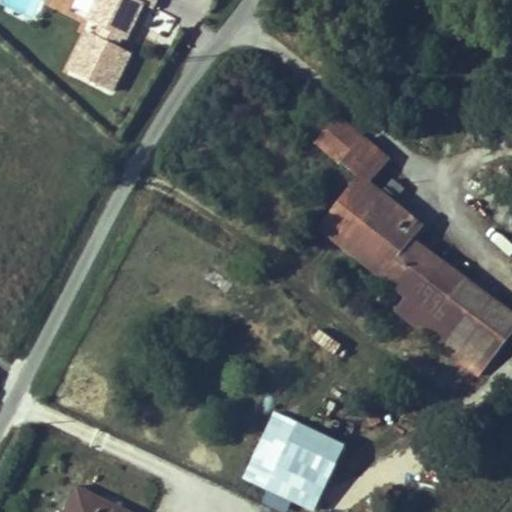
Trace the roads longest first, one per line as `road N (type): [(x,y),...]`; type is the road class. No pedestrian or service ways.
road 1 (unclassified): [(0,428),(156,130),(250,0)]
road 2 (unknown): [(238,16),(433,180)]
